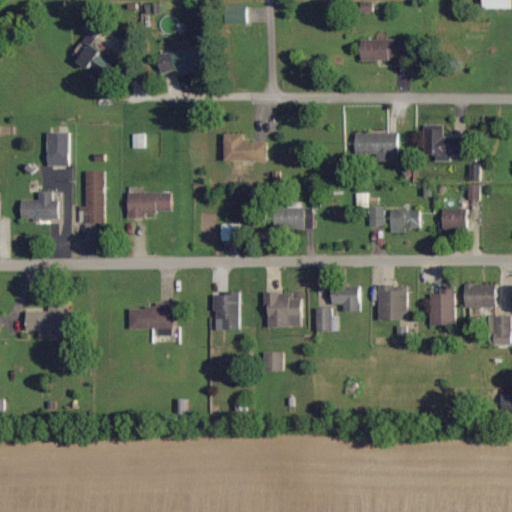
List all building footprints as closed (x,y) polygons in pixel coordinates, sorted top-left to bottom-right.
[(511,9),(511,0),(485,0),(485,10),(511,9)] [(250,25),(250,8),(228,8),(228,25),(250,25)] [(106,30),(94,18),(84,29),(97,40),(106,30)] [(363,61),(408,61),(407,40),(363,41),(363,61)] [(206,45),(158,55),(162,75),(179,71),(180,76),(212,69),(206,45)] [(445,126),(427,126),(426,157),(436,157),(436,161),(452,161),(452,155),(467,155),(467,138),(445,137),(445,126)] [(71,167),(72,133),(50,133),(49,167),(71,167)] [(400,154),(401,134),(357,133),(356,156),(377,157),(377,163),(395,163),(396,154),(400,154)] [(133,149),(145,149),(145,134),(133,135),(133,149)] [(227,135),(227,162),(270,161),(269,142),(246,143),(246,135),(227,135)] [(107,172),(88,172),(87,206),(81,206),(81,222),(106,223),(107,172)] [(469,200),(480,200),(481,186),(469,186),(469,200)] [(23,200),(23,219),(61,219),(61,200),(55,201),(55,191),(41,192),(41,200),(23,200)] [(174,192),(131,192),(130,217),(147,218),(147,212),(174,212),(174,192)] [(315,229),(315,207),(303,207),(303,206),(277,205),(277,228),(315,229)] [(386,206),(370,206),(371,226),(386,225),(386,206)] [(445,229),(470,230),(470,209),(445,208),(445,229)] [(393,230),(423,230),(423,209),(392,210),(393,230)] [(223,241),(241,241),(241,224),(222,224),(223,241)] [(467,308),(498,307),(497,284),(466,285),(467,308)] [(410,320),(410,285),(381,285),(381,320),(410,320)] [(441,293),(432,294),(433,325),(457,324),(455,285),(441,286),(441,293)] [(362,311),(363,287),(334,286),(334,304),(346,304),(346,311),(362,311)] [(270,307),(269,327),(302,327),(303,299),(294,299),(294,292),(265,292),(265,307),(270,307)] [(241,294),(217,294),(217,330),(242,330),(241,294)] [(175,329),(176,302),(157,302),(157,308),(132,308),(132,329),(175,329)] [(28,312),(29,332),(40,332),(40,337),(53,337),(53,331),(70,331),(70,304),(50,304),(50,311),(28,312)] [(318,331),(340,331),(339,317),(334,317),(334,308),(317,309),(318,331)] [(284,371),(284,353),(265,352),(265,371),(284,371)] [(492,396),(497,396),(497,407),(511,406),(511,387),(491,388),(492,396)]
